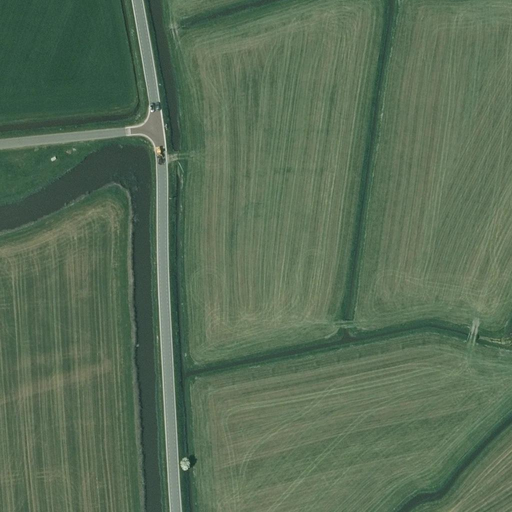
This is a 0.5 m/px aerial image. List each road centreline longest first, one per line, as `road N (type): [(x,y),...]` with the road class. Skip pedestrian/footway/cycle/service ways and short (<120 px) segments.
road 1 (tertiary): [(176,511),(157,129)]
road 2 (unclassified): [(0,144),(157,129)]
road 3 (tertiary): [(157,129),(136,0)]
